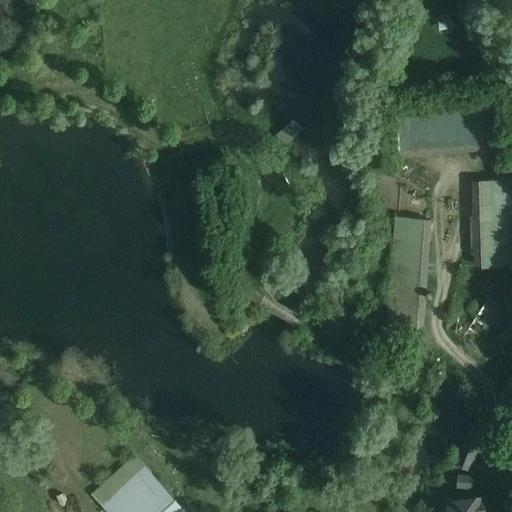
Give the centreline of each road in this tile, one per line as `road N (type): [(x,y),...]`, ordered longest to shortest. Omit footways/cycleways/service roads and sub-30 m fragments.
road 1 (track): [(427,343),(321,330),(262,299),(245,281),(243,265),(269,203),(267,168),(252,149),(219,136),(172,145),(156,139),(51,66)]
road 2 (track): [(427,343),(371,511)]
road 3 (track): [(92,511),(53,413),(32,406)]
